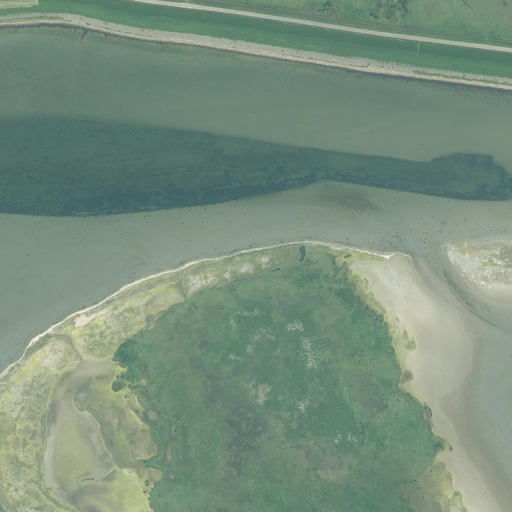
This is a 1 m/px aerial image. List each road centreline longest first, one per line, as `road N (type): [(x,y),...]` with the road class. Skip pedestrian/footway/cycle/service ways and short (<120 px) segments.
road 1 (track): [(0,5),(86,4),(511,68)]
road 2 (unclassified): [(511,50),(141,0)]
